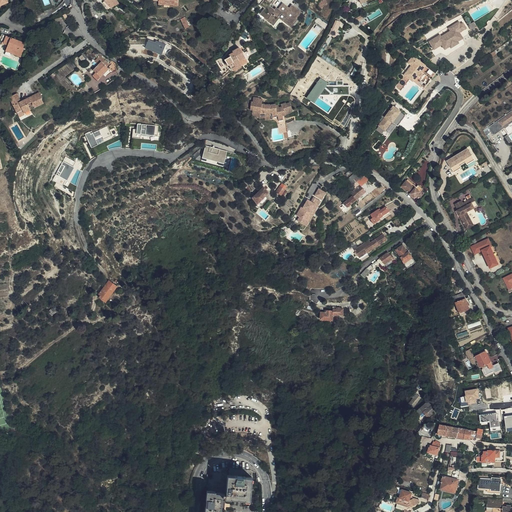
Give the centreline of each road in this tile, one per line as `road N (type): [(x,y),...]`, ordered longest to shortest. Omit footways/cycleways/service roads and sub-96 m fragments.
road 1 (motorway): [(385,511),(318,386),(246,325),(155,284),(0,253)]
road 2 (residential): [(77,0),(89,38),(186,115),(232,117),(273,166),(322,161),(367,170),(430,221)]
road 3 (motorway): [(0,296),(154,332),(220,359),(296,433),(335,511)]
road 4 (unclassified): [(511,311),(492,308),(436,201),(437,154)]
road 5 (residential): [(430,221),(511,366)]
road 6 (tertiary): [(195,511),(201,469),(231,452),(259,466),(266,511)]
road 7 (unclassified): [(511,444),(444,440),(429,505),(417,511)]
road 8 (unclassified): [(430,221),(371,260),(341,292),(319,294)]
